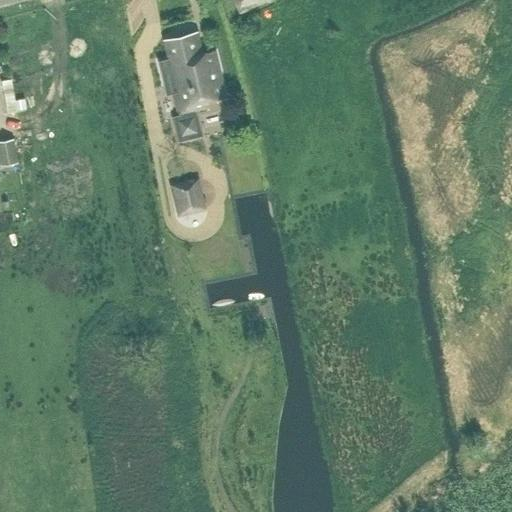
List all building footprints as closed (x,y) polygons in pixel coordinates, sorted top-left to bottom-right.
[(235,0),(241,11),(264,0),(235,0)] [(202,129),(197,107),(209,104),(208,99),(223,96),(213,51),(200,54),(195,32),(166,38),(170,58),(167,59),(180,111),(181,115),(180,115),(184,133),(202,129)] [(10,81),(10,80),(0,81),(0,100),(0,102),(14,100),(11,80),(10,81)] [(0,141),(0,156),(2,165),(17,162),(13,139),(0,141)] [(204,208),(197,180),(173,185),(180,214),(204,208)]
